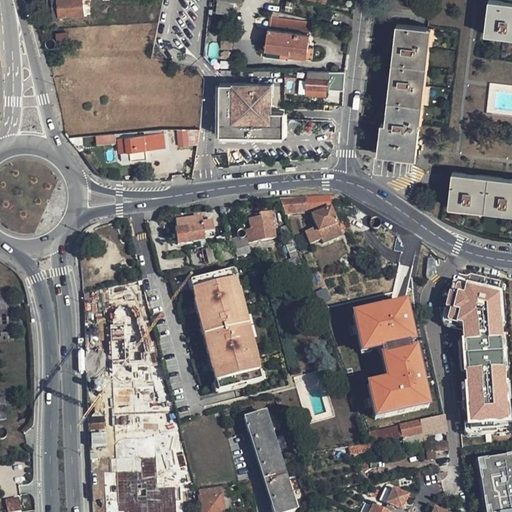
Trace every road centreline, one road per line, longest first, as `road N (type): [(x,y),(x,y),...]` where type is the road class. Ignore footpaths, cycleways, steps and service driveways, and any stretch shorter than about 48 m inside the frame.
road 1 (tertiary): [(74,511),(59,238)]
road 2 (tertiary): [(16,249),(37,278),(49,342),(51,511)]
road 3 (residential): [(511,260),(458,246),(342,180)]
road 4 (residential): [(361,26),(342,180)]
road 5 (tertiary): [(59,155),(14,7)]
road 6 (residential): [(194,192),(342,180)]
road 7 (tertiary): [(14,7),(4,148)]
road 8 (residential): [(194,192),(119,192),(74,173)]
road 9 (residential): [(75,218),(194,192)]
